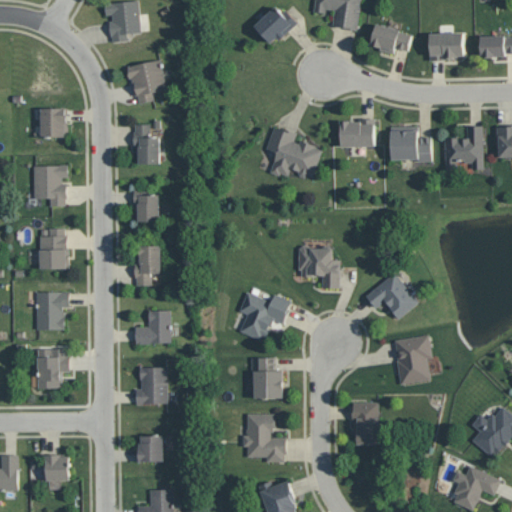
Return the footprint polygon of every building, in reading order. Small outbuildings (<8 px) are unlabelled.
[(128,0),(139,0),(142,31),(128,33),(128,39),(114,40),(113,34),(112,34),(110,20),(113,19),(113,13),(106,14),(106,2),(128,0)] [(362,0),(357,29),(333,25),(335,9),(327,8),(326,12),(314,10),(315,0),(362,0)] [(298,21),(281,39),(278,35),(272,42),(255,24),(277,5),(283,12),(287,8),(298,21)] [(414,34),(409,50),(396,47),(395,53),(380,49),(381,46),(372,43),(378,22),(414,34)] [(465,32),(465,55),(458,55),(458,57),(446,58),(446,60),(432,60),(431,32),(465,32)] [(511,36),(511,52),(506,52),(506,55),(482,56),(481,35),(506,34),(506,36),(511,36)] [(161,59),(168,88),(154,91),(155,99),(140,102),(139,94),(136,95),(132,76),(130,77),(127,68),(129,68),(128,65),(161,59)] [(68,107),(68,131),(67,131),(66,136),(42,136),(42,107),(68,107)] [(376,117),(376,145),(342,145),(341,120),(351,119),(351,121),(360,122),(360,118),(376,117)] [(161,137),(161,163),(137,163),(137,145),(135,146),(135,130),(136,130),(136,123),(151,123),(151,136),(161,137)] [(484,125),(485,167),(473,168),(472,161),(466,161),(466,158),(456,158),(457,169),(445,169),(445,136),(469,136),(469,124),(484,125)] [(432,135),(433,160),(418,160),(418,158),(392,158),(392,126),(419,125),(419,135),(432,135)] [(511,156),(500,156),(500,146),(497,146),(496,125),(511,125),(511,156)] [(323,149),(314,175),(311,174),(306,176),(300,174),(299,170),(291,167),(289,175),(281,172),(280,174),(271,171),(278,152),(267,147),(275,126),(287,131),(288,128),(298,132),(294,140),(300,143),(302,139),(316,144),(315,146),(323,149)] [(66,204),(51,205),(51,197),(35,197),(35,164),(69,164),(69,176),(63,176),(63,182),(67,182),(67,197),(66,197),(66,204)] [(160,194),(160,220),(137,220),(137,203),(135,203),(135,188),(150,188),(149,194),(160,194)] [(70,249),(70,267),(42,267),(41,235),(43,235),(42,228),(51,228),(51,227),(66,227),(66,234),(68,234),(68,248),(70,249)] [(162,244),(162,272),(153,272),(153,284),(137,284),(137,276),(136,276),(136,261),(138,261),(138,252),(140,252),(140,244),(162,244)] [(342,258),(341,287),(324,287),(324,274),(317,274),(317,275),(302,275),(302,269),(300,268),(301,247),(304,244),(309,244),(312,247),(334,247),(334,258),(342,258)] [(419,301),(400,318),(386,299),(376,306),(367,294),(396,271),(419,301)] [(70,290),(70,306),(64,306),(64,316),(65,316),(65,328),(37,328),(37,291),(70,290)] [(293,300),(284,322),(275,319),(273,325),(270,324),(269,328),(270,329),(267,336),(263,335),(261,338),(241,329),(249,312),(241,309),(248,290),(273,301),(276,292),(293,300)] [(172,309),(173,342),(137,343),(137,326),(150,325),(150,309),(172,309)] [(430,333),(434,356),(428,358),(432,378),(402,383),(397,360),(399,359),(395,339),(430,333)] [(68,347),(68,355),(71,355),(71,370),(63,370),(63,386),(39,387),(39,347),(68,347)] [(284,396),(256,397),(256,376),(253,376),(252,356),(277,356),(277,369),(284,369),(284,396)] [(168,366),(169,402),(137,403),(137,387),(143,387),(143,377),(141,377),(141,366),(168,366)] [(380,443),(358,443),(358,433),(354,433),(354,419),(353,419),(352,404),(355,404),(355,401),(380,401),(380,443)] [(511,412),(511,435),(509,438),(510,440),(506,446),(504,444),(492,455),(474,439),(481,430),(473,423),(482,412),(488,418),(493,412),(496,415),(504,405),(511,412)] [(286,460),(267,460),(267,455),(248,455),(248,445),(245,445),(245,434),(248,433),(248,412),(277,412),(277,426),(275,427),(275,431),(272,431),(272,435),(287,435),(287,452),(285,452),(286,460)] [(164,434),(165,460),(140,460),(139,442),(142,442),(142,434),(164,434)] [(20,453),(19,490),(0,490),(0,466),(3,466),(3,453),(20,453)] [(71,456),(71,480),(48,479),(48,453),(62,453),(61,455),(71,456)] [(502,478),(495,494),(483,489),(474,509),(455,500),(458,493),(455,491),(460,481),(454,479),(458,470),(467,473),(471,464),(502,478)] [(297,511),(270,511),(260,484),(272,479),(275,485),(289,480),(298,507),(296,508),(297,511)] [(174,488),(174,511),(139,511),(139,504),(152,504),(151,488),(174,488)]
